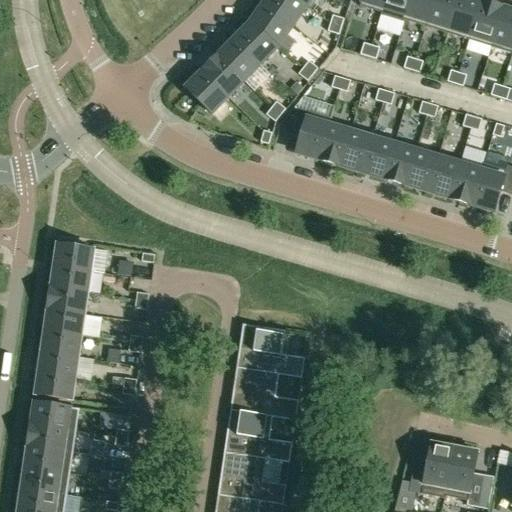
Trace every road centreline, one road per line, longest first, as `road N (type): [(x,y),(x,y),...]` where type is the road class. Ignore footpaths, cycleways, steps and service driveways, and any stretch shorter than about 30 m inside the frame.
road 1 (residential): [(200,511),(230,310),(217,287),(202,283),(180,284),(158,306),(128,511)]
road 2 (tertiary): [(511,252),(203,156),(175,144),(115,94)]
road 3 (residential): [(0,393),(27,210),(22,169)]
road 4 (residential): [(115,94),(223,0)]
road 5 (tertiary): [(22,169),(115,94)]
